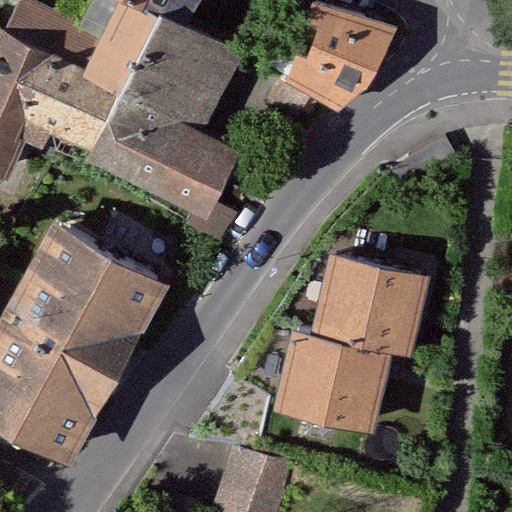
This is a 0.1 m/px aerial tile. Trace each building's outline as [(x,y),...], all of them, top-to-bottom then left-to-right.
[(83,66),(102,28),(43,0),(19,0),(6,26),(83,66)] [(162,4),(149,0),(116,0),(102,28),(83,66),(121,85),(162,4)] [(149,0),(162,4),(189,17),(198,0),(149,0)] [(371,76),(397,21),(327,0),(306,0),(303,14),(322,21),(311,51),(300,46),(290,71),(321,90),(342,103),(371,76)] [(204,125),(244,44),(189,17),(162,4),(121,85),(94,140),(88,152),(208,210),(241,144),(204,125)] [(0,22),(0,168),(8,172),(30,114),(94,140),(121,85),(83,66),(6,26),(0,22)] [(321,90),(290,71),(269,103),(303,123),(321,90)] [(0,418),(72,458),(170,275),(53,214),(0,311),(0,418)] [(318,326),(396,344),(418,348),(437,266),(335,246),(318,326)] [(318,326),(299,322),(281,404),(376,424),(396,344),(318,326)] [(277,511),(294,459),(233,441),(212,511),(277,511)]
